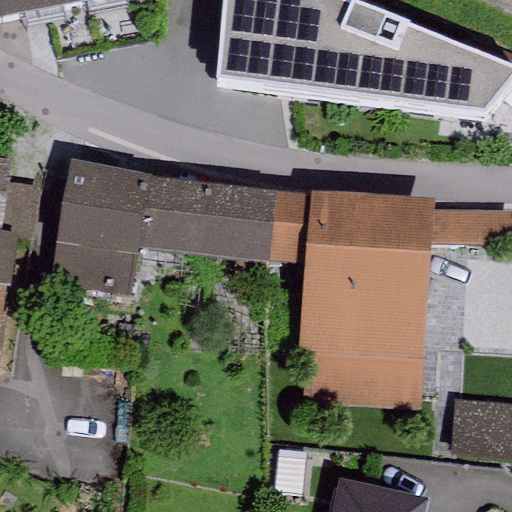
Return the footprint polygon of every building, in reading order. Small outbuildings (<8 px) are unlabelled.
[(0,0),(0,28),(153,2),(152,0),(0,0)] [(511,93),(511,76),(316,0),(225,0),(217,92),(484,125),(511,93)] [(39,171),(0,164),(0,362),(19,241),(27,242),(39,171)] [(137,195),(53,187),(45,288),(129,295),(137,195)] [(278,199),(159,194),(156,265),(275,270),(278,199)] [(432,213),(305,210),(301,362),(428,366),(432,213)] [(463,458),(511,459),(511,405),(464,405),(463,458)] [(429,511),(430,508),(337,492),(333,511),(429,511)]
